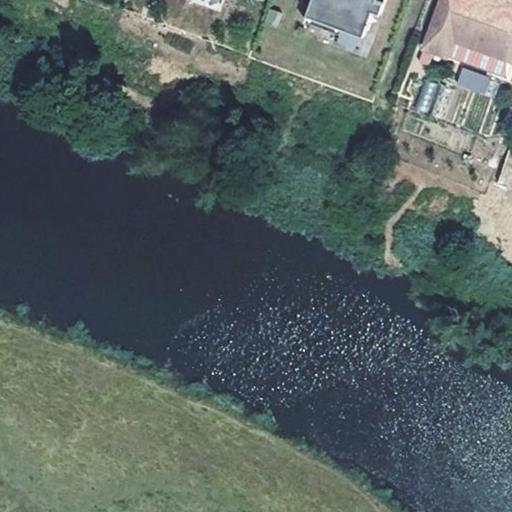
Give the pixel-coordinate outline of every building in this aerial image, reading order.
[(310,0),(303,20),(318,26),(321,20),(340,27),(362,36),(371,11),(378,13),(383,0),(310,0)] [(468,0),(443,0),(424,59),(447,67),(453,50),(511,68),(511,18),(467,4),(468,0)] [(511,10),(480,0),(468,0),(467,4),(511,18),(511,10)] [(321,20),(318,26),(338,34),(340,27),(321,20)] [(352,52),(359,41),(342,29),(334,40),(352,52)] [(461,67),(456,84),(485,93),(490,77),(461,67)]
